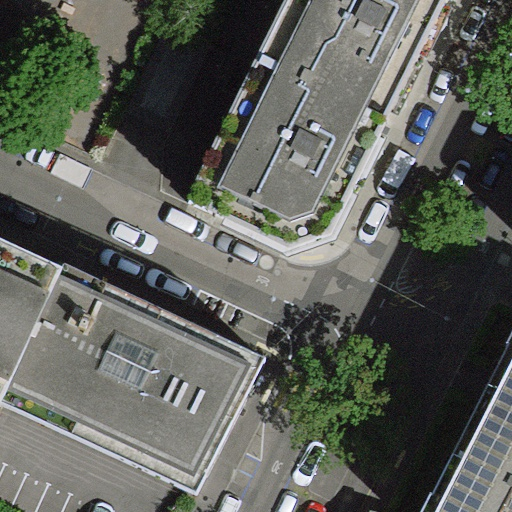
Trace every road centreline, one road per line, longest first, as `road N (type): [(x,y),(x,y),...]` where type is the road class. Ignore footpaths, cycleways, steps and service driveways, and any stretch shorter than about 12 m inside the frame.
road 1 (residential): [(355,334),(0,164)]
road 2 (residential): [(511,17),(355,334)]
road 3 (residential): [(362,511),(485,270)]
road 4 (residential): [(355,334),(264,511)]
road 5 (residential): [(355,334),(485,270)]
